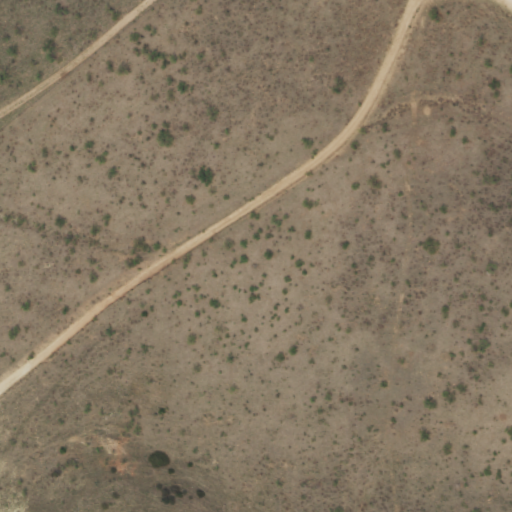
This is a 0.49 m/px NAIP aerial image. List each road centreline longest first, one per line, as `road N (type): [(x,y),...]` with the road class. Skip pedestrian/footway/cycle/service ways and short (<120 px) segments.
road 1 (residential): [(0,205),(45,222),(134,279),(201,253),(347,138),(456,112),(511,147)]
road 2 (residential): [(134,279),(118,311),(0,393)]
